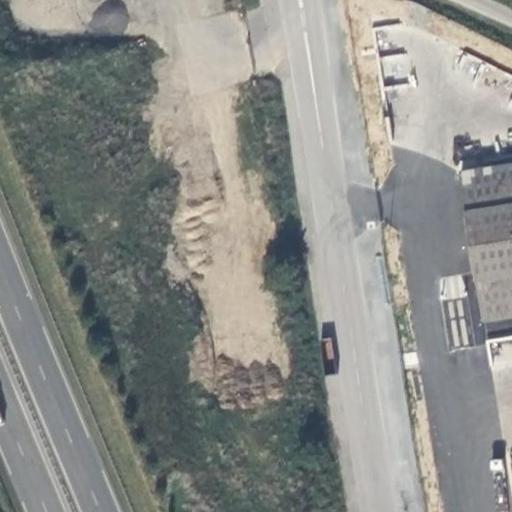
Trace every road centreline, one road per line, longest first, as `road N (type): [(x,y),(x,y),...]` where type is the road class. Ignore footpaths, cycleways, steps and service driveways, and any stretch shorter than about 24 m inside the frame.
road 1 (unclassified): [(299,0),(381,511)]
road 2 (unknown): [(464,511),(468,398),(450,287),(433,241),(404,218),(333,210)]
road 3 (trunk): [(111,511),(0,244)]
road 4 (trunk): [(0,382),(54,511)]
